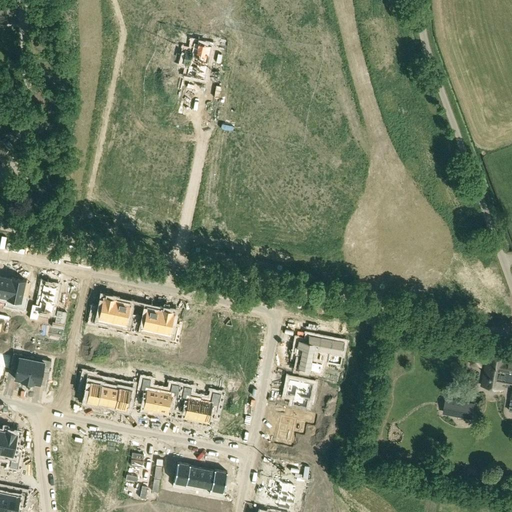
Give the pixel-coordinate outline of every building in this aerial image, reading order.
[(189,65),(187,74),(204,78),(208,62),(205,61),(207,56),(209,56),(211,46),(193,42),(191,51),(193,52),(190,65),(189,65)] [(231,87),(228,104),(242,107),(244,97),(262,85),(254,73),(231,87)] [(138,90),(135,103),(161,109),(164,96),(156,94),(155,95),(146,93),(146,92),(138,90)] [(258,113),(255,126),(277,130),(280,118),(258,113)] [(0,300),(6,301),(12,277),(0,274),(0,300)] [(6,301),(6,304),(25,308),(28,295),(22,294),(25,279),(12,276),(12,277),(6,301)] [(32,303),(29,317),(38,319),(40,309),(51,312),(57,286),(44,283),(39,304),(32,303)] [(94,309),(91,321),(111,325),(116,300),(115,299),(115,298),(104,296),(104,297),(103,297),(100,310),(94,309)] [(116,300),(111,325),(131,329),(133,317),(127,316),(130,302),(127,302),(127,300),(118,298),(118,300),(116,300)] [(138,318),(135,331),(155,335),(160,309),(147,306),(144,319),(138,318)] [(160,309),(155,335),(175,339),(177,326),(171,325),(173,314),(174,312),(173,312),(173,310),(162,308),(162,309),(160,309)] [(188,314),(183,338),(199,342),(197,347),(207,349),(212,327),(202,325),(204,317),(199,316),(199,314),(194,313),(194,315),(188,314)] [(20,314),(18,322),(25,324),(26,316),(20,314)] [(297,339),(294,354),(299,355),(296,367),(309,369),(319,372),(321,362),(311,360),(314,348),(317,349),(327,351),(329,352),(330,352),(332,339),(330,339),(315,336),(313,335),(312,338),(307,337),(306,341),(297,339)] [(13,352),(11,364),(17,365),(15,378),(20,379),(20,380),(27,381),(32,356),(13,352)] [(0,353),(0,377),(0,376),(2,367),(8,368),(11,355),(0,353)] [(473,354),(471,364),(481,366),(482,362),(486,363),(482,385),(504,389),(505,384),(511,385),(511,395),(509,410),(511,410),(511,362),(508,362),(509,358),(487,354),(486,360),(482,359),(483,356),(473,354)] [(32,356),(27,381),(34,383),(34,382),(40,383),(42,371),(49,372),(51,360),(32,356)] [(85,372),(82,384),(88,386),(86,400),(88,401),(87,402),(96,404),(96,402),(98,403),(103,378),(91,376),(91,373),(85,372)] [(143,377),(138,401),(145,402),(144,408),(155,410),(160,388),(149,386),(151,379),(143,377)] [(103,378),(98,403),(99,402),(106,403),(111,381),(103,379),(103,378)] [(289,378),(286,394),(294,395),(292,405),(307,407),(308,398),(310,398),(314,383),(289,378)] [(120,382),(115,406),(127,409),(130,392),(137,393),(139,380),(132,379),(131,384),(120,382)] [(111,381),(106,403),(115,405),(114,406),(115,406),(120,382),(119,382),(118,387),(110,386),(111,381)] [(161,381),(160,388),(170,390),(172,383),(161,381)] [(160,388),(155,410),(167,413),(168,407),(175,408),(179,385),(172,383),(170,390),(160,388)] [(184,386),(179,409),(186,410),(185,416),(196,419),(201,396),(190,394),(191,387),(184,386)] [(201,397),(201,399),(211,401),(213,392),(203,390),(201,397)] [(201,396),(196,419),(208,421),(209,415),(216,416),(220,393),(213,391),(213,392),(211,401),(201,399),(201,397),(201,396)] [(446,399),(444,412),(472,417),(474,404),(446,399)] [(281,416),(277,440),(279,440),(279,442),(289,444),(289,442),(292,443),(296,420),(313,423),(314,416),(294,411),(292,418),(281,416)] [(4,431),(0,451),(0,456),(11,459),(10,466),(17,467),(18,462),(21,448),(14,446),(17,433),(16,433),(16,432),(5,430),(5,431),(4,431)] [(97,439),(94,450),(113,454),(115,442),(97,439)] [(94,450),(92,461),(110,465),(113,454),(94,450)] [(92,461),(90,472),(108,476),(110,465),(92,461)] [(177,461),(172,485),(185,488),(190,463),(177,461)] [(18,462),(17,467),(23,469),(22,475),(26,476),(26,475),(25,464),(18,462)] [(190,463),(185,488),(185,487),(193,488),(198,466),(190,464),(190,463)] [(198,466),(193,488),(202,490),(206,468),(198,466)] [(206,468),(202,490),(203,485),(211,487),(209,493),(210,493),(215,468),(214,468),(214,469),(206,468)] [(215,468),(210,493),(222,495),(223,491),(227,471),(215,468)] [(90,472),(87,483),(88,483),(106,487),(108,476),(90,472)] [(269,479),(266,491),(271,493),(270,499),(278,500),(277,507),(289,509),(290,503),(294,503),(295,496),(291,495),(294,484),(283,482),(284,479),(276,478),(275,480),(269,479)] [(88,483),(86,494),(105,498),(107,487),(106,487),(88,483)] [(8,488),(2,511),(16,511),(18,503),(24,505),(27,492),(8,488)] [(86,494),(84,505),(103,508),(105,498),(86,494)]
